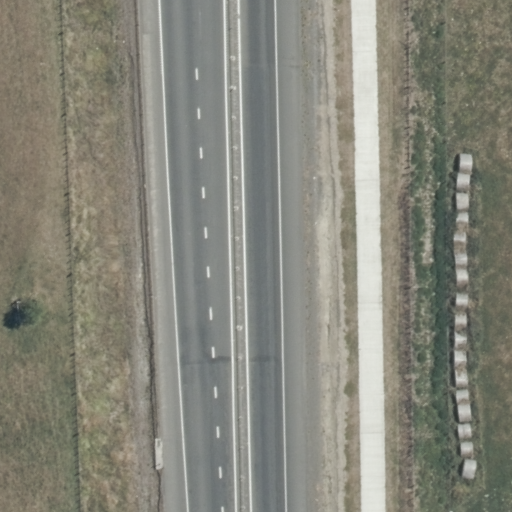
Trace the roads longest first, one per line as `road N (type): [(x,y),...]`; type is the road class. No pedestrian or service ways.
road 1 (trunk): [(212,511),(193,0)]
road 2 (trunk): [(256,0),(272,511)]
